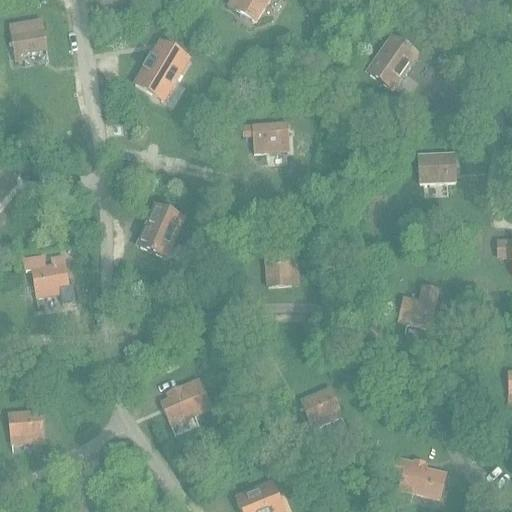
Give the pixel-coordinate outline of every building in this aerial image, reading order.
[(256,24),(270,0),(241,0),(240,0),(232,0),(228,7),(256,24)] [(22,56),(46,52),(41,23),(10,28),(15,64),(24,63),(22,56)] [(417,57),(391,39),(366,75),(392,93),(417,57)] [(143,72),(134,88),(150,97),(158,85),(169,92),(187,61),(160,45),(150,60),(149,60),(142,72),(143,72)] [(293,144),(292,126),(253,128),(255,157),(304,154),(303,143),(293,144)] [(419,187),(455,185),(453,158),(418,160),(419,187)] [(162,204),(138,241),(165,259),(189,221),(162,204)] [(511,243),(500,244),(500,262),(511,261),(511,243)] [(296,268),(296,266),(295,254),(264,257),(267,290),(291,288),(289,269),(296,268)] [(61,299),(69,297),(64,267),(65,267),(64,259),(51,261),(52,268),(45,270),(43,259),(23,262),(25,274),(32,273),(36,301),(61,297),(61,299)] [(435,308),(438,293),(422,290),(419,305),(403,301),(398,325),(430,332),(435,308)] [(195,418),(203,415),(191,386),(166,397),(168,402),(161,405),(176,438),(199,428),(195,418)] [(311,432),(342,420),(330,392),(300,404),(311,432)] [(9,417),(11,440),(12,446),(43,443),(40,413),(9,417)] [(439,502),(446,478),(436,475),(426,473),(427,469),(420,467),(420,468),(396,462),(392,478),(401,480),(398,492),(439,502)] [(282,511),(272,486),(236,500),(240,511),(282,511)]
